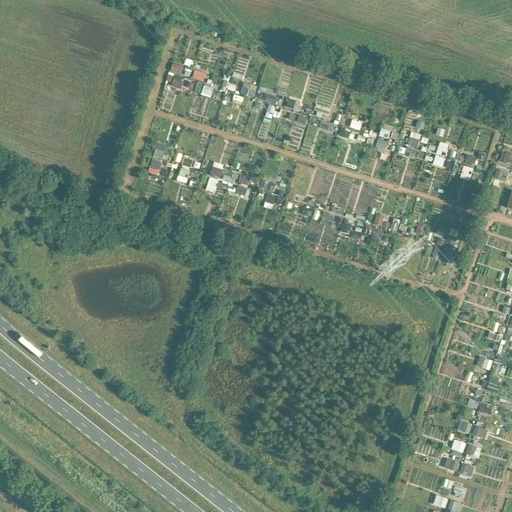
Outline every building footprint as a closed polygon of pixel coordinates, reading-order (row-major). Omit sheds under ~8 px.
[(172,62),(170,68),(179,72),(182,65),(172,62)] [(192,68),(186,66),(183,74),(189,76),(192,68)] [(206,73),(195,69),(193,73),(192,76),(203,80),(206,73)] [(184,76),(174,74),(170,84),(181,87),(184,76)] [(236,84),(224,80),(221,86),(234,90),(236,84)] [(257,85),(244,81),(240,92),(253,96),(257,85)] [(210,86),(204,84),(201,93),(210,96),(211,94),(213,87),(210,86)] [(222,90),(213,87),(211,94),(219,97),(222,90)] [(237,95),(232,94),(230,101),(240,105),(243,97),(237,95)] [(276,97),(265,94),(264,101),(276,104),(276,97)] [(300,101),(289,97),(286,106),(297,109),(300,101)] [(246,98),(245,105),(251,106),(253,100),(246,98)] [(268,104),(265,116),(271,118),(275,106),(268,104)] [(313,106),(307,104),(304,113),(310,115),(313,106)] [(274,110),(272,116),(280,118),(282,112),(274,110)] [(307,116),(298,114),(296,121),(307,124),(307,116)] [(322,120),(320,126),(333,131),(335,124),(322,120)] [(360,122),(350,120),(349,123),(348,127),(358,130),(360,122)] [(417,120),(415,128),(424,129),(425,121),(417,120)] [(391,130),(381,127),(374,148),(383,151),(391,130)] [(339,137),(350,141),(353,132),(342,128),(339,137)] [(410,131),(406,144),(418,148),(422,135),(410,131)] [(448,143),(439,141),(433,163),(442,166),(448,143)] [(161,146),(157,145),(150,168),(158,171),(166,148),(161,146)] [(407,146),(404,155),(413,158),(416,149),(407,146)] [(182,152),(176,150),(173,160),(179,162),(182,152)] [(499,161),(510,166),(511,160),(511,153),(503,151),(499,161)] [(199,162),(183,156),(182,164),(198,169),(199,162)] [(249,175),(211,165),(209,174),(237,183),(235,191),(245,193),(249,175)] [(170,169),(162,166),(159,177),(166,179),(170,169)] [(472,169),(463,166),(459,176),(468,180),(472,169)] [(189,172),(180,170),(177,182),(185,184),(189,172)] [(218,182),(210,179),(206,191),(214,194),(218,182)] [(247,190),(245,197),(255,200),(257,193),(247,190)] [(274,195),(265,193),(263,205),(272,207),(274,195)] [(290,207),(289,210),(297,214),(300,206),(292,203),(287,201),(286,206),(290,207)] [(301,213),(311,216),(313,209),(304,205),(301,213)] [(324,212),(321,219),(332,222),(334,214),(324,212)] [(374,224),(383,225),(384,216),(376,214),(374,224)] [(344,218),(341,227),(351,230),(354,221),(344,218)] [(370,239),(380,243),(384,230),(366,225),(364,232),(371,234),(370,239)] [(459,229),(451,226),(445,243),(453,246),(459,229)] [(351,231),(349,237),(357,239),(359,233),(351,231)] [(439,237),(437,243),(444,245),(446,239),(439,237)] [(504,305),(502,311),(509,313),(511,307),(504,305)] [(511,327),(495,322),(492,329),(511,335),(511,327)] [(499,340),(501,334),(490,331),(488,337),(499,340)] [(511,348),(497,343),(495,348),(511,354),(511,348)] [(480,358),(478,366),(491,368),(492,361),(480,358)] [(491,375),(487,389),(499,392),(504,378),(491,375)] [(492,405),(471,399),(468,407),(489,414),(492,405)] [(471,424),(462,421),(460,430),(469,432),(471,424)] [(489,430),(475,425),(472,434),(485,439),(489,430)] [(466,442),(454,439),(451,448),(463,452),(466,442)] [(469,441),(466,451),(479,456),(483,446),(469,441)] [(459,461),(448,456),(443,466),(454,471),(459,461)] [(462,463),(460,471),(472,475),(475,467),(462,463)] [(462,503),(437,495),(434,504),(460,511),(462,503)]
